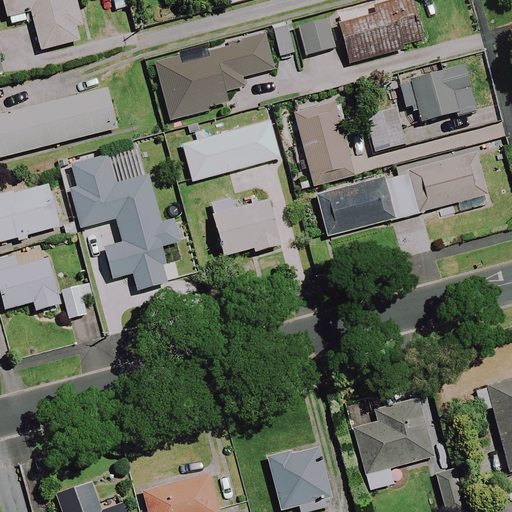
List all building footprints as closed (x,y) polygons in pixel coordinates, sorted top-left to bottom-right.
[(0,0),(7,23),(30,16),(41,56),(86,43),(73,0),(0,0)] [(380,28),(377,14),(339,22),(348,67),(418,52),(412,21),(380,28)] [(327,26),(297,31),(303,59),(332,54),(327,26)] [(295,59),(288,31),(274,35),(281,62),(295,59)] [(273,73),(264,39),(208,53),(180,61),(155,67),(170,123),(227,108),(224,96),(244,91),(241,81),(273,73)] [(474,114),(464,70),(398,85),(404,111),(415,109),(419,126),(474,114)] [(0,161),(118,132),(108,93),(0,119),(0,161)] [(353,179),(334,104),(294,114),(313,189),(353,179)] [(404,148),(395,112),(363,120),(372,156),(404,148)] [(279,162),(269,125),(182,148),(192,185),(279,162)] [(486,199),(475,158),(315,200),(326,241),(486,199)] [(0,244),(59,231),(49,187),(0,198),(0,244)] [(233,212),(231,201),(210,205),(221,261),(278,250),(269,205),(233,212)] [(139,224),(135,209),(118,213),(122,229),(139,224)] [(158,237),(165,264),(190,258),(182,225),(159,231),(160,236),(158,237)] [(165,264),(158,237),(103,251),(112,282),(132,277),(136,294),(166,287),(161,266),(165,264)] [(17,271),(14,259),(0,262),(0,297),(5,319),(60,305),(50,262),(17,271)] [(92,300),(88,286),(60,294),(68,323),(86,318),(82,303),(92,300)] [(511,381),(474,391),(480,415),(491,412),(508,476),(511,475),(511,381)] [(441,458),(424,399),(398,407),(401,417),(351,431),(368,494),(393,487),(388,472),(441,458)] [(322,511),(332,510),(319,449),(267,461),(278,511),(288,511),(296,510),(296,511),(322,511)] [(461,511),(452,473),(434,478),(443,511),(461,511)] [(219,511),(211,477),(142,494),(146,511),(219,511)] [(102,511),(100,511),(90,485),(54,498),(59,511),(124,511),(122,505),(102,511)]
